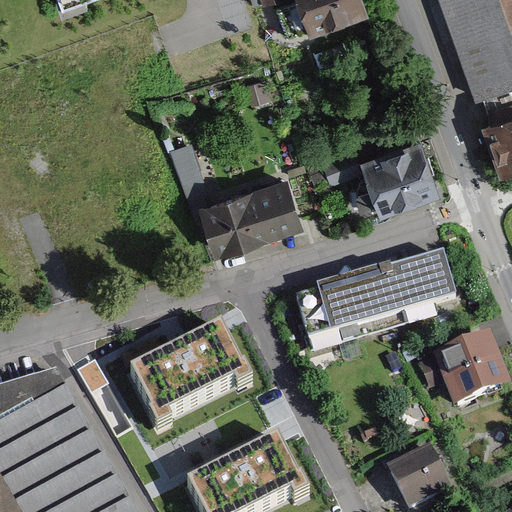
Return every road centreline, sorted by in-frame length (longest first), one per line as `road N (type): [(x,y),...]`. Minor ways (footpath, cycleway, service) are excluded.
road 1 (residential): [(482,209),(0,345)]
road 2 (residential): [(407,0),(482,209)]
